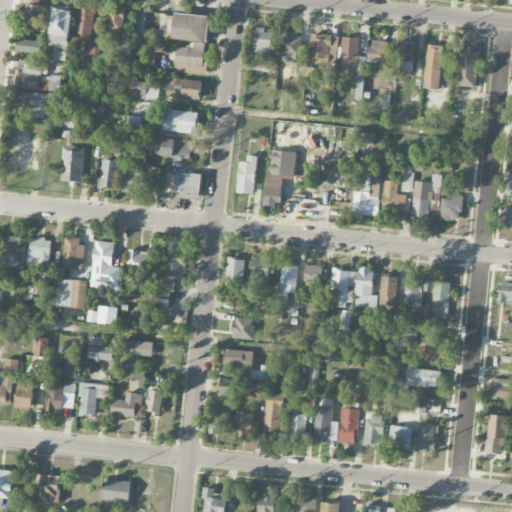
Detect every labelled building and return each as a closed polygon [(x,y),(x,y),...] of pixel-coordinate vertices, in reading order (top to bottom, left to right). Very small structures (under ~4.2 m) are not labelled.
[(25,30),(42,31),(43,5),(26,4),(25,30)] [(95,10),(78,8),(75,40),(85,41),(83,66),(98,67),(101,30),(93,29),(95,10)] [(55,47),(53,60),(67,61),(73,11),(54,9),(49,46),(55,47)] [(207,42),(210,16),(174,13),(174,17),(163,16),(161,34),(172,35),(172,39),(207,42)] [(123,31),(123,14),(107,14),(107,31),(123,31)] [(253,55),(270,56),(272,30),(254,29),(253,55)] [(129,68),(131,32),(119,31),(117,67),(129,68)] [(338,35),(311,34),(310,62),(337,63),(338,35)] [(359,38),(342,37),(340,76),(357,77),(359,38)] [(41,54),(43,43),(18,39),(16,50),(41,54)] [(389,41),(370,40),(369,61),(378,61),(377,66),(388,67),(389,41)] [(414,42),(397,42),(397,71),(413,71),(414,42)] [(176,44),(175,72),(205,73),(206,45),(176,44)] [(423,88),(438,90),(444,47),(428,45),(423,88)] [(456,87),(477,87),(478,48),(457,48),(456,87)] [(276,72),(276,58),(266,58),(266,72),(276,72)] [(15,88),(40,90),(42,71),(37,70),(38,62),(19,60),(18,69),(14,69),(13,80),(16,80),(15,88)] [(60,89),(61,76),(53,75),(52,89),(60,89)] [(200,99),(201,80),(169,79),(168,98),(200,99)] [(159,81),(130,80),(129,99),(158,100),(159,81)] [(47,93),(24,92),(23,117),(45,118),(45,106),(47,106),(47,93)] [(201,114),(166,108),(163,130),(197,135),(201,114)] [(141,116),(127,116),(126,131),(140,131),(141,116)] [(95,141),(107,141),(107,132),(95,131),(95,141)] [(162,158),(188,160),(190,141),(163,139),(162,158)] [(152,140),(150,154),(160,155),(162,141),(152,140)] [(85,150),(63,149),(62,181),(84,182),(85,150)] [(266,207),(281,208),(283,176),(293,176),(295,152),(269,150),(266,207)] [(239,162),(237,193),(254,194),(256,156),(247,156),(247,162),(239,162)] [(353,215),(378,216),(379,194),(380,194),(382,158),(372,157),(371,174),(355,174),(353,215)] [(100,187),(116,189),(119,161),(103,159),(100,187)] [(122,191),(147,193),(148,173),(124,171),(122,191)] [(177,194),(200,195),(201,173),(177,173),(177,194)] [(415,181),(411,220),(428,222),(429,204),(434,205),(435,187),(440,187),(441,176),(432,175),(432,183),(415,181)] [(405,213),(406,195),(397,194),(398,181),(384,181),(383,212),(405,213)] [(442,196),(440,219),(461,221),(463,197),(442,196)] [(24,267),(26,238),(4,236),(3,265),(24,267)] [(83,238),(64,238),(63,269),(82,269),(83,238)] [(30,239),(29,267),(50,268),(51,239),(30,239)] [(91,287),(119,290),(122,267),(112,266),(115,243),(97,241),(91,287)] [(149,271),(151,252),(130,250),(128,269),(149,271)] [(185,280),(185,255),(165,254),(164,279),(185,280)] [(252,281),(271,282),(272,257),(253,257),(252,281)] [(245,259),(228,258),(226,286),(243,287),(245,259)] [(297,293),(298,265),(281,265),(280,303),(288,303),(288,293),(297,293)] [(328,268),(306,265),(304,281),(325,284),(328,268)] [(373,268),(357,267),(355,307),(367,308),(367,314),(376,314),(377,295),(372,295),(373,268)] [(351,270),(331,270),(330,303),(350,304),(351,270)] [(397,277),(381,276),(380,305),(396,306),(397,277)] [(405,302),(422,303),(423,292),(428,292),(428,277),(405,277),(405,302)] [(86,308),(87,281),(57,279),(56,307),(86,308)] [(175,282),(166,281),(165,292),(174,293),(175,282)] [(449,283),(434,282),(433,318),(448,318),(449,283)] [(497,304),(511,304),(511,282),(498,282),(497,304)] [(182,298),(169,296),(168,300),(155,298),(154,308),(163,309),(162,316),(180,318),(182,298)] [(98,323),(116,325),(118,308),(100,305),(98,323)] [(351,312),(342,310),(339,329),(348,330),(351,312)] [(389,332),(399,333),(400,317),(390,316),(389,332)] [(255,319),(233,318),(232,339),(254,340),(255,319)] [(49,357),(49,338),(35,337),(35,357),(49,357)] [(114,348),(104,347),(105,338),(90,337),(87,359),(112,362),(114,348)] [(430,345),(425,345),(425,361),(444,361),(444,337),(430,337),(430,345)] [(154,343),(127,340),(125,354),(152,356),(154,343)] [(234,375),(252,376),(253,351),(226,350),(225,366),(235,366),(234,375)] [(16,359),(4,359),(4,372),(0,371),(0,405),(14,406),(16,359)] [(49,380),(46,410),(62,412),(64,395),(75,396),(78,366),(69,366),(67,382),(49,380)] [(308,397),(317,397),(318,368),(309,367),(308,397)] [(440,370),(407,369),(407,386),(440,387),(440,370)] [(234,396),(237,380),(222,378),(220,394),(234,396)] [(149,390),(161,391),(162,380),(150,379),(149,390)] [(511,398),(511,379),(491,379),(490,398),(511,398)] [(34,382),(17,381),(16,408),(32,409),(34,382)] [(267,382),(257,382),(257,395),(267,396),(267,382)] [(109,385),(81,383),(79,415),(96,416),(96,398),(108,398),(109,385)] [(161,417),(163,391),(149,390),(148,416),(161,417)] [(113,399),(111,417),(138,419),(140,393),(126,393),(126,400),(113,399)] [(267,399),(281,401),(282,394),(268,393),(267,399)] [(279,434),(283,402),(266,400),(263,433),(279,434)] [(331,422),(332,408),(315,407),(314,441),(337,441),(338,422),(331,422)] [(357,444),(358,409),(341,408),(340,443),(357,444)] [(231,410),(210,409),(210,434),(220,434),(221,429),(231,429),(231,410)] [(257,436),(257,422),(254,421),(254,413),(237,412),(235,435),(257,436)] [(290,438),(306,437),(306,412),(290,412),(290,438)] [(503,454),(505,416),(488,415),(486,453),(503,454)] [(364,445),(382,446),(383,418),(366,417),(364,445)] [(437,425),(418,424),(418,450),(436,450),(437,425)] [(412,427),(390,427),(390,452),(411,452),(412,427)] [(13,470),(0,469),(0,505),(4,506),(4,499),(12,499),(13,470)] [(60,476),(37,475),(37,501),(59,501),(60,476)] [(131,482),(104,478),(101,500),(129,504),(131,482)] [(225,511),(226,495),(215,494),(215,488),(204,488),(203,511),(225,511)] [(273,511),(274,495),(258,494),(257,511),(273,511)] [(315,511),(317,498),(300,496),(297,511),(315,511)] [(339,511),(339,504),(321,503),(320,511),(339,511)]
